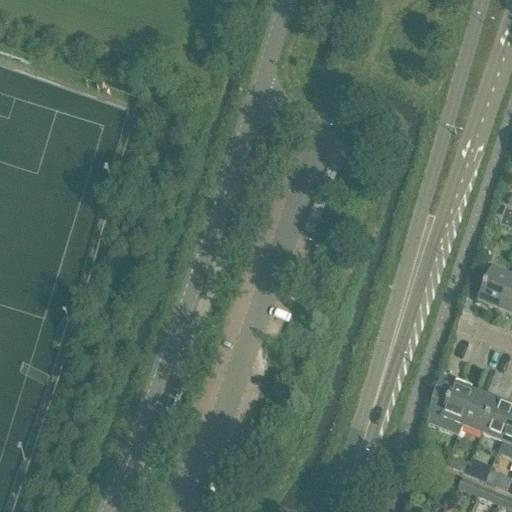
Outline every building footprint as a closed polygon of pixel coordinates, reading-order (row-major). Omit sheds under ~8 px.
[(511,212),(505,211),(503,219),(511,222),(511,212)] [(511,231),(511,222),(503,219),(500,228),(511,231)] [(479,306),(480,306),(480,304),(489,307),(488,309),(499,314),(511,282),(511,280),(492,273),(479,306)] [(475,281),(470,294),(479,297),(483,284),(475,281)] [(511,282),(499,314),(511,319),(511,316),(511,282)] [(457,384),(456,386),(444,381),(432,410),(431,411),(444,416),(442,421),(463,429),(476,396),(471,394),(473,390),(457,384)] [(476,396),(463,429),(483,438),(498,400),(483,394),(482,399),(476,396)] [(511,405),(498,400),(483,438),(503,446),(511,423),(511,410),(511,407),(511,405)] [(511,423),(503,446),(511,449),(511,423)] [(467,477),(470,470),(450,462),(447,469),(467,477)] [(467,477),(487,486),(491,476),(471,468),(470,470),(467,477)] [(479,499),(483,490),(463,482),(459,490),(479,499)] [(500,507),(504,498),(483,490),(479,499),(500,507)] [(511,511),(511,501),(504,498),(500,507),(511,511)]
